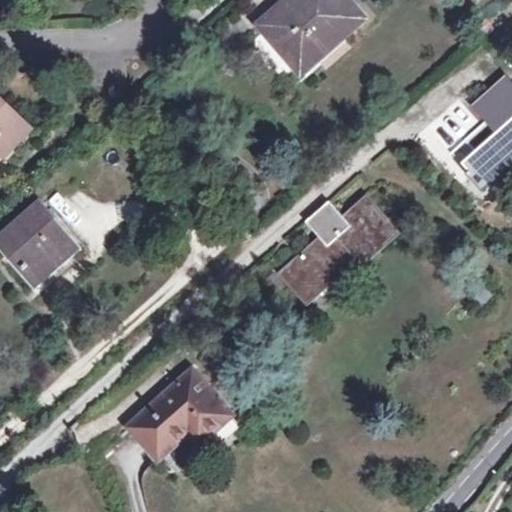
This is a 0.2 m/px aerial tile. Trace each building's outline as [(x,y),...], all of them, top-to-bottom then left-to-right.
[(342,0),(294,0),(262,27),(302,70),(299,73),(304,79),(319,67),(313,60),(361,21),(342,0)] [(498,92),(510,81),(507,78),(494,88),(498,92)] [(511,83),(510,81),(498,92),(494,88),(473,106),(499,134),(465,164),(471,170),(467,174),(475,181),(478,179),(486,189),(511,166),(511,83)] [(0,151),(5,156),(30,130),(0,100),(0,151)] [(331,203),(308,222),(323,240),(284,274),(310,301),(359,260),(363,265),(400,233),(370,198),(346,219),(331,203)] [(0,245),(37,286),(50,275),(47,270),(76,245),(39,206),(0,240),(0,245)] [(47,270),(50,275),(79,249),(76,245),(47,270)] [(201,446),(234,417),(194,371),(131,428),(160,460),(191,434),(201,446)]
